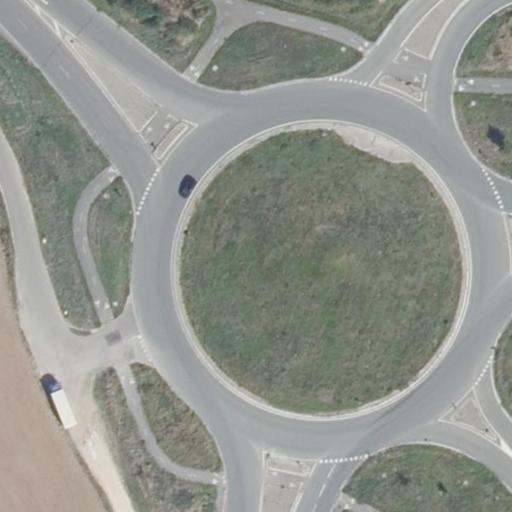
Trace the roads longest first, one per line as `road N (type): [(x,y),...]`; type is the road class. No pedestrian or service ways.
road 1 (unclassified): [(0,153),(56,368),(160,329)]
road 2 (primary): [(48,17),(162,206)]
road 3 (primary): [(236,120),(179,96),(48,17)]
road 4 (tertiary): [(445,147),(443,66),(459,30),(489,0)]
road 5 (track): [(121,511),(56,368)]
road 6 (tertiary): [(426,0),(365,74),(326,97)]
road 7 (primary): [(445,147),(399,114),(326,97)]
road 8 (residential): [(398,425),(462,437),(511,474)]
road 9 (primary): [(162,206),(150,267),(160,329)]
